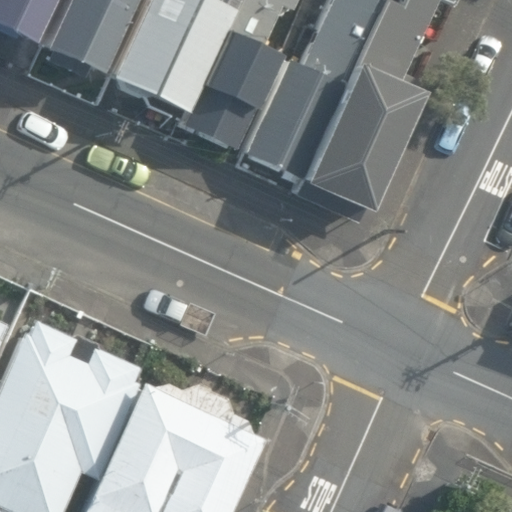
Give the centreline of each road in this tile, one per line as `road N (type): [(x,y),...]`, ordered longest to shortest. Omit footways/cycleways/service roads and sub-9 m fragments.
road 1 (tertiary): [(401,348),(0,166)]
road 2 (residential): [(401,348),(511,108)]
road 3 (residential): [(331,511),(401,348)]
road 4 (tertiary): [(511,399),(401,348)]
